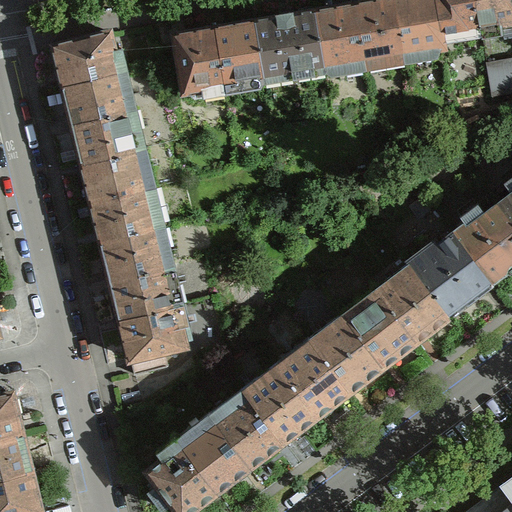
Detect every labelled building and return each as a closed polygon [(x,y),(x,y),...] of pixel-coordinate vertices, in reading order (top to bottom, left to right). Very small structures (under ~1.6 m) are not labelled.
[(355,3),(365,60),(404,53),(395,0),(371,0),(367,1),(355,3)] [(395,0),(404,53),(444,46),(441,33),(435,0),(395,0)] [(435,0),(441,33),(481,26),(476,0),(435,0)] [(511,0),(476,0),(481,26),(511,21),(511,0)] [(365,60),(355,3),(324,8),(316,9),(325,62),(325,66),(365,60)] [(254,20),(263,73),(325,62),(316,9),(292,13),(292,12),(277,14),(278,16),(270,17),(254,20)] [(224,84),(264,77),(263,73),(254,20),(225,25),(215,27),(224,84)] [(174,34),(184,90),(224,84),(215,27),(185,32),(174,34)] [(110,31),(53,44),(56,54),(63,84),(119,71),(110,31)] [(511,74),(511,57),(487,62),(490,78),(511,74)] [(129,109),(119,71),(63,84),(66,96),(73,123),(129,109)] [(492,95),(511,91),(511,74),(490,78),(492,95)] [(75,134),(82,162),(138,148),(129,109),(73,123),(75,134)] [(92,201),(148,187),(138,148),(82,162),(85,173),(92,201)] [(148,187),(92,201),(94,209),(101,240),(157,226),(148,187)] [(511,190),(497,202),(511,220),(511,190)] [(468,224),(465,221),(453,230),(492,281),(500,275),(507,271),(510,274),(511,273),(511,220),(497,202),(468,224)] [(102,246),(110,279),(166,265),(157,226),(101,240),(102,246)] [(422,261),(416,252),(407,259),(414,268),(449,314),(457,308),(492,281),(453,230),(442,239),(445,244),(422,261)] [(120,317),(176,304),(166,265),(110,279),(113,290),(120,317)] [(449,314),(414,268),(381,293),(415,339),(421,335),(449,314)] [(348,317),(382,364),(389,358),(415,339),(381,293),(348,317)] [(162,349),(186,344),(176,304),(120,317),(123,330),(130,357),(131,357),(135,373),(166,365),(162,349)] [(382,364),(348,317),(314,342),(349,389),(356,383),(382,364)] [(349,389),(314,342),(281,367),(316,413),(322,409),(349,389)] [(316,413),(281,367),(248,392),(283,438),(289,433),(316,413)] [(0,393),(0,435),(22,430),(16,407),(14,397),(6,392),(0,393)] [(283,438),(248,392),(215,417),(250,463),(258,457),(283,438)] [(182,442),(216,488),(224,482),(250,463),(215,417),(182,442)] [(0,476),(31,469),(25,442),(22,430),(0,435),(0,476)] [(172,500),(180,511),(184,511),(190,508),(216,488),(182,442),(147,468),(158,482),(150,488),(164,506),(172,500)] [(0,511),(40,511),(39,508),(41,508),(34,482),(31,469),(0,476),(0,511)] [(511,511),(511,475),(463,511),(511,511)]
